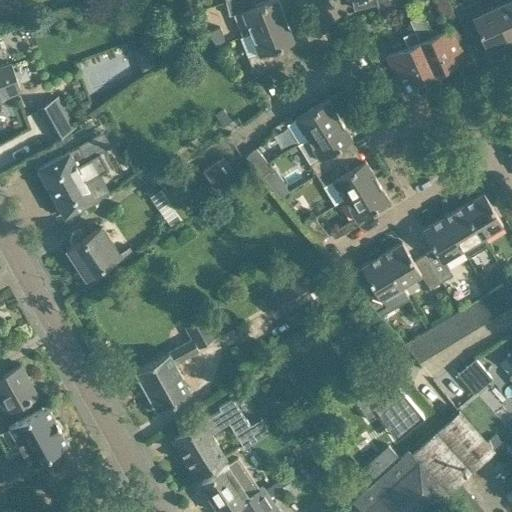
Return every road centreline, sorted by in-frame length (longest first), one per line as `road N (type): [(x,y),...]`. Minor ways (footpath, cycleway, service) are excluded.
road 1 (tertiary): [(161,511),(0,230)]
road 2 (residential): [(344,246),(490,158)]
road 3 (residential): [(385,117),(325,0)]
